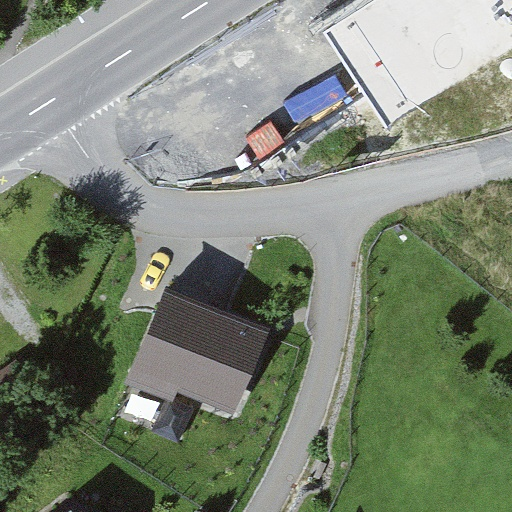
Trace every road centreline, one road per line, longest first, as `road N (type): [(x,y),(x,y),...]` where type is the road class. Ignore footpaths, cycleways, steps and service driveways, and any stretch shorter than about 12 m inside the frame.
road 1 (residential): [(511,159),(344,200),(177,213),(147,207),(120,189),(44,108)]
road 2 (secondary): [(216,0),(44,108)]
